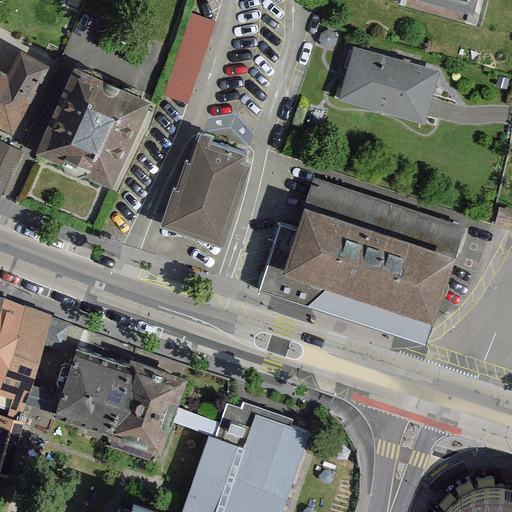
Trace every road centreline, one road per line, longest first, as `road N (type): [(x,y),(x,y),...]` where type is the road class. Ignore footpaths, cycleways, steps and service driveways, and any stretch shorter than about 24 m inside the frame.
road 1 (unclassified): [(0,246),(425,393)]
road 2 (residential): [(465,406),(511,287)]
road 3 (secondary): [(425,393),(387,511)]
